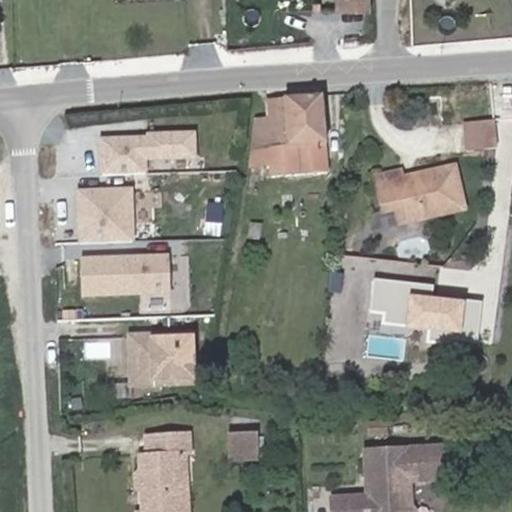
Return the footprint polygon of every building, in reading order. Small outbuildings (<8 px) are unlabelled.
[(335,0),(336,17),(363,16),(362,0),(335,0)] [(264,172),(318,164),(306,87),(253,94),(255,107),(263,163),(264,172)] [(249,165),(263,163),(255,107),(242,108),(249,165)] [(483,110),(452,111),(453,139),(485,138),(483,110)] [(147,135),(99,136),(100,175),(149,173),(149,161),(197,160),(196,130),(148,132),(147,135)] [(388,158),(370,160),(371,163),(361,164),(367,197),(380,195),(382,210),(449,197),(441,155),(389,165),(388,158)] [(134,187),(76,189),(78,245),(135,242),(134,187)] [(170,254),(82,256),(84,296),(173,295),(170,254)] [(192,375),(189,327),(129,331),(132,379),(192,375)] [(189,511),(189,508),(181,509),(180,454),(189,454),(192,454),(191,434),(150,436),(152,451),(144,453),(145,472),(140,472),(141,484),(144,484),(146,510),(140,510),(139,511),(189,511)] [(231,440),(233,460),(262,457),(260,437),(231,440)] [(407,502),(405,484),(397,485),(396,476),(404,475),(438,473),(434,441),(360,446),(362,477),(370,476),(372,486),(362,487),(363,491),(324,495),(325,511),(412,511),(411,504),(407,502)]
